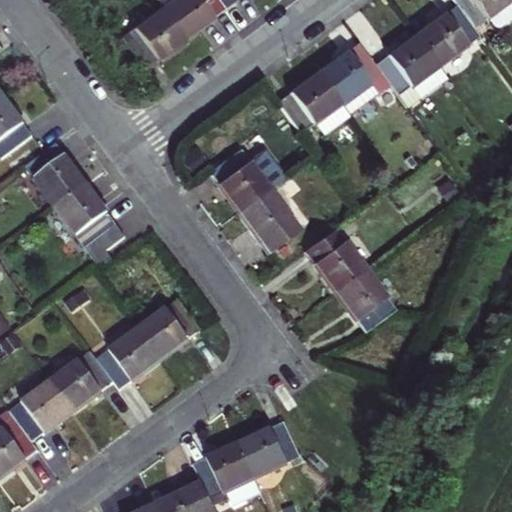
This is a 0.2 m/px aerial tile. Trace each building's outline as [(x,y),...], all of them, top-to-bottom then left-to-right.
[(213,19),(225,10),(217,0),(170,0),(160,8),(185,43),(214,21),(213,19)] [(234,0),(217,0),(225,10),(236,2),(234,0)] [(511,0),(450,0),(455,5),(472,30),(487,20),(493,28),(499,30),(511,20),(511,0)] [(414,33),(440,69),(480,40),(472,30),(455,5),(414,33)] [(185,43),(160,8),(121,39),(142,71),(185,43)] [(389,87),(406,110),(448,80),(440,69),(414,33),(385,55),(387,58),(374,66),(389,87)] [(358,44),(317,72),(348,116),(389,87),(374,66),(358,44)] [(348,116),(317,72),(287,93),(288,95),(277,103),(299,134),(311,126),(313,129),(316,127),(323,137),(350,118),(348,116)] [(0,161),(1,162),(34,137),(0,90),(0,161)] [(31,182),(56,216),(90,190),(56,145),(25,169),(33,180),(31,182)] [(250,162),(241,150),(210,172),(239,212),(270,190),(286,179),(266,151),(250,162)] [(126,239),(90,190),(56,216),(101,272),(114,262),(107,253),(126,239)] [(270,190),(239,212),(269,254),(300,231),(270,190)] [(333,295),(366,270),(336,229),(303,254),(333,295)] [(366,270),(333,295),(364,336),(397,311),(366,270)] [(92,299),(85,290),(63,305),(70,315),(92,299)] [(177,300),(138,330),(162,364),(202,334),(177,300)] [(0,337),(11,330),(0,315),(0,337)] [(119,394),(162,364),(138,330),(96,359),(116,386),(119,394)] [(14,334),(0,344),(0,345),(9,358),(24,347),(14,334)] [(51,382),(76,415),(116,386),(96,359),(91,353),(51,382)] [(8,412),(32,444),(43,436),(45,438),(76,415),(51,382),(8,412)] [(0,425),(3,429),(0,430),(0,481),(27,463),(26,461),(38,453),(32,444),(8,412),(0,417),(0,425)] [(282,420),(236,443),(254,481),(301,460),(282,420)] [(199,483),(209,502),(254,481),(236,443),(191,464),(199,483)] [(199,483),(154,505),(157,511),(213,511),(209,502),(199,483)]
